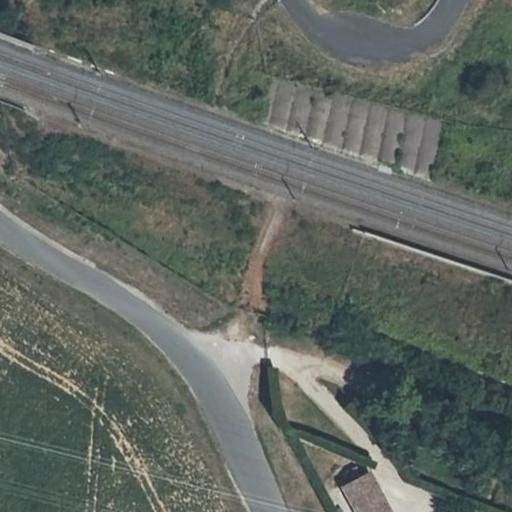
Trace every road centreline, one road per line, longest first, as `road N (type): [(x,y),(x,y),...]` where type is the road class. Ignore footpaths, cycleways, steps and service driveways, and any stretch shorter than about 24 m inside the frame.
road 1 (residential): [(0,225),(168,336),(270,511)]
road 2 (track): [(188,360),(278,359),(511,439)]
